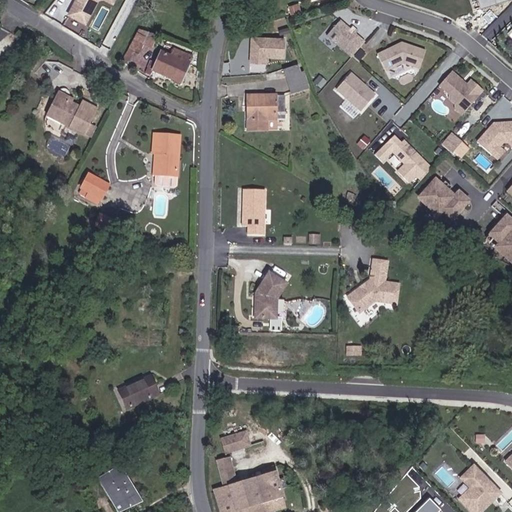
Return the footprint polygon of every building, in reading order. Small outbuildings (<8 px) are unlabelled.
[(84,18),(94,0),(72,0),(68,8),(84,18)] [(352,55),(366,39),(356,31),(352,27),(341,17),(328,32),(352,55)] [(148,43),(154,32),(148,28),(142,39),(148,43)] [(142,39),(133,35),(120,58),(124,61),(132,46),(137,48),(142,39)] [(285,39),(251,37),(250,64),(268,65),(268,59),(284,60),(285,39)] [(420,66),(426,49),(402,41),(378,52),(386,69),(404,61),(420,66)] [(196,59),(176,49),(172,58),(163,53),(154,70),(184,84),(196,59)] [(302,73),(298,64),(283,69),(292,93),(310,87),(306,72),(302,73)] [(467,107),(483,89),(472,79),(468,83),(466,85),(461,81),(463,79),(453,70),(440,84),(450,93),(451,98),(456,102),(461,102),(467,107)] [(362,109),(376,93),(351,72),(337,88),(362,109)] [(85,105),(62,93),(51,112),(91,134),(105,108),(89,99),(85,105)] [(253,120),(247,120),(247,129),(267,129),(267,120),(287,119),(286,95),(246,96),(246,106),(253,106),(253,120)] [(462,113),(467,107),(461,102),(456,102),(456,107),(462,113)] [(511,122),(511,121),(497,122),(497,125),(495,125),(492,128),(490,128),(478,141),(492,154),(499,147),(504,142),(509,141),(511,143),(511,122)] [(443,143),(453,152),(462,141),(453,132),(443,143)] [(432,167),(405,138),(402,140),(396,133),(376,152),(383,159),(394,149),(406,162),(398,169),(409,180),(417,173),(422,178),(432,167)] [(186,137),(161,135),(160,156),(163,156),(162,174),(183,176),(186,137)] [(455,149),(460,157),(471,149),(465,142),(455,149)] [(497,159),(504,151),(499,147),(492,154),(497,159)] [(68,159),(64,167),(70,171),(75,163),(68,159)] [(114,184),(92,172),(85,184),(92,188),(89,192),(100,199),(103,194),(107,196),(114,184)] [(182,185),(183,176),(162,174),(161,183),(163,185),(180,187),(182,185)] [(436,177),(416,198),(448,228),(472,201),(460,189),(455,194),(436,177)] [(262,185),(240,185),(239,222),(245,222),(245,231),(262,231),(262,185)] [(511,216),(507,212),(486,235),(496,244),(493,248),(511,264),(511,216)] [(317,244),(317,236),(309,236),(309,244),(317,244)] [(387,279),(387,262),(373,262),(373,277),(350,291),(361,305),(364,305),(379,297),(400,299),(401,279),(387,279)] [(288,283),(272,270),(254,290),(253,310),(260,315),(272,314),(278,310),(278,295),(288,283)] [(360,357),(360,348),(348,348),(348,357),(360,357)] [(128,409),(161,395),(151,375),(118,389),(128,409)] [(226,454),(253,446),(247,430),(221,438),(226,454)] [(228,459),(214,463),(215,488),(221,511),(265,511),(264,504),(285,498),(277,472),(236,484),(228,459)] [(494,500),(500,494),(473,467),(461,479),(471,489),(459,500),(471,511),(481,511),(488,505),(486,503),(492,498),(494,500)] [(116,471),(97,482),(105,499),(111,496),(118,511),(121,511),(134,505),(116,471)] [(105,499),(112,511),(118,511),(111,496),(105,499)] [(265,511),(272,511),(287,507),(285,498),(264,504),(265,511)] [(438,511),(440,511),(429,499),(416,511),(438,511)]
